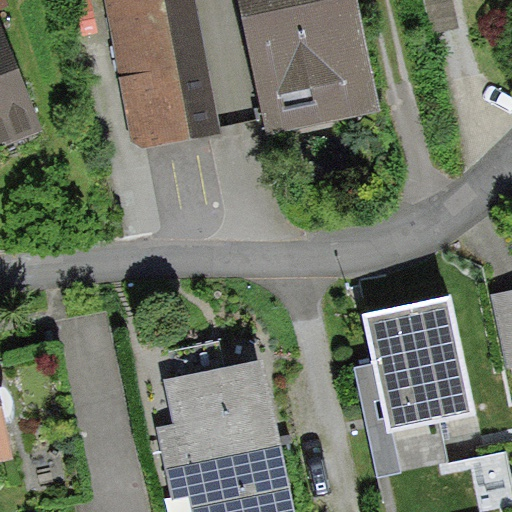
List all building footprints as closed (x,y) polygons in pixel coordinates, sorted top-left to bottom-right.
[(147,153),(223,139),(197,0),(108,0),(135,142),(147,153)] [(236,0),(265,142),(383,118),(359,0),(236,0)] [(453,0),(425,0),(433,38),(460,32),(453,0)] [(0,147),(42,131),(0,20),(0,147)] [(507,377),(511,376),(511,294),(492,298),(507,377)] [(452,303),(365,321),(375,368),(390,440),(395,439),(476,422),(452,303)] [(57,355),(0,365),(0,389),(16,470),(22,511),(33,511),(85,502),(57,355)] [(295,511),(268,367),(169,385),(177,428),(159,432),(173,506),(188,503),(189,511),(295,511)] [(390,440),(375,368),(355,372),(379,482),(403,477),(395,439),(390,440)] [(0,472),(16,470),(0,389),(0,472)]
